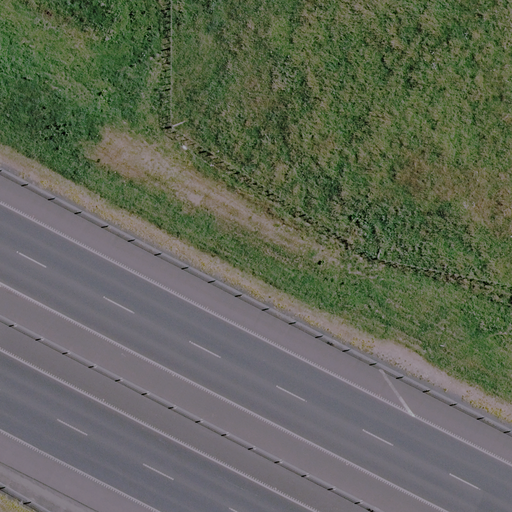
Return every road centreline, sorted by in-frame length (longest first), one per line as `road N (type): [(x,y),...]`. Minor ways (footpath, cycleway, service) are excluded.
road 1 (motorway): [(0,236),(511,497)]
road 2 (motorway): [(266,511),(0,375)]
